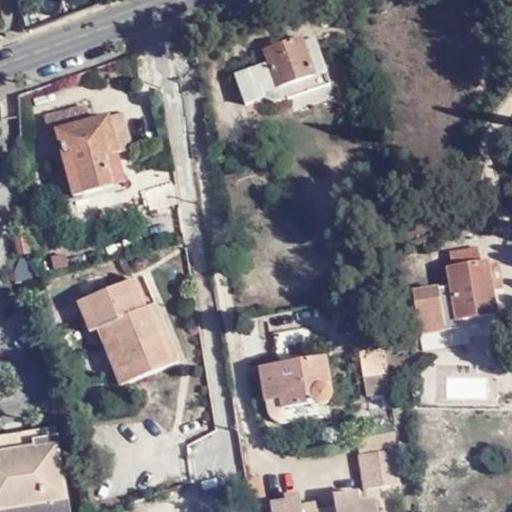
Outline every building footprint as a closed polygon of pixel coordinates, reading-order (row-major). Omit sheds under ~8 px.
[(313,34),(300,39),(306,54),(318,50),(313,34)] [(314,76),(306,54),(300,39),(300,38),(265,51),(268,63),(235,75),(245,105),(264,98),(259,85),(273,79),(277,90),(282,88),(314,76)] [(318,50),(306,54),(314,76),(327,71),(318,50)] [(286,100),(282,88),(277,90),(273,79),(259,85),(264,98),(275,105),(286,100)] [(114,142),(128,139),(124,116),(91,124),(87,109),(45,120),(50,137),(58,135),(74,199),(114,190),(106,159),(118,157),(119,157),(114,142)] [(131,153),(128,139),(114,142),(119,157),(131,153)] [(125,188),(118,157),(106,159),(114,190),(125,188)] [(453,267),(481,264),(479,249),(450,252),(453,267)] [(488,262),(481,264),(453,267),(448,268),(450,287),(455,321),(496,315),(488,262)] [(136,285),(84,306),(97,335),(109,330),(115,344),(135,387),(175,369),(149,313),(136,285)] [(450,287),(412,291),(417,334),(456,329),(455,321),(450,287)] [(97,335),(84,306),(78,308),(90,338),(97,335)] [(155,311),(149,313),(175,369),(181,367),(155,311)] [(109,330),(97,335),(103,349),(115,344),(109,330)] [(135,387),(115,344),(103,349),(122,392),(135,387)] [(383,351),(361,355),(368,397),(391,395),(383,351)] [(333,396),(326,357),(262,368),(268,402),(282,399),(285,410),(319,405),(322,406),(325,407),(328,406),(332,404),(333,400),(333,396)] [(268,402),(271,421),(271,422),(274,425),(279,425),(282,425),(286,424),(285,410),(282,399),(268,402)] [(361,439),(360,441),(362,457),(399,453),(396,429),(372,435),(366,437),(361,439)] [(0,511),(33,511),(46,509),(46,511),(69,511),(50,433),(23,438),(26,455),(0,459),(0,511)] [(23,438),(0,442),(0,459),(26,455),(23,438)] [(399,453),(362,457),(366,492),(403,488),(399,453)] [(286,499),(272,500),(272,511),(379,511),(378,502),(362,503),(337,506),(337,509),(303,511),(301,492),(286,494),(286,499)] [(361,494),(336,496),(337,506),(362,503),(361,494)]
